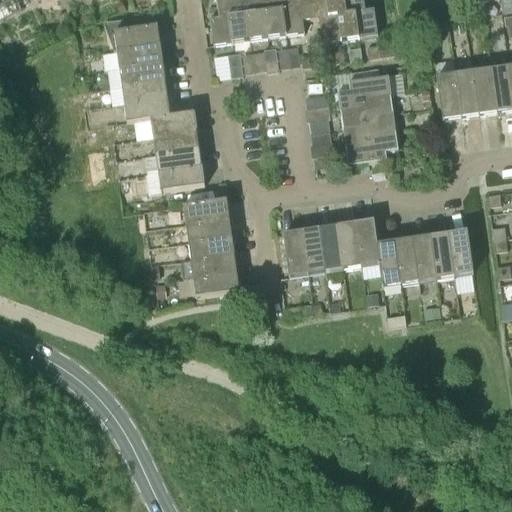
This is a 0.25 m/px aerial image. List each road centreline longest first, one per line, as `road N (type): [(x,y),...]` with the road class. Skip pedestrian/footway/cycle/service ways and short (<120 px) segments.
road 1 (tertiary): [(0,340),(93,392),(123,432),(161,511)]
road 2 (residential): [(306,194),(359,187),(401,208),(440,202),(465,167),(511,160)]
road 3 (residential): [(221,93),(292,82),(306,194)]
road 4 (residential): [(268,200),(232,171),(221,93)]
